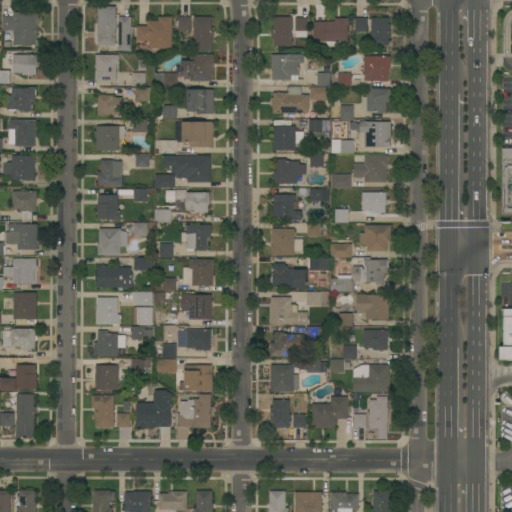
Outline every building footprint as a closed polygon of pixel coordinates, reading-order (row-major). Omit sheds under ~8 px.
[(14,45),(14,35),(13,35),(13,31),(3,31),(3,16),(14,16),(14,12),(19,12),(19,7),(39,7),(39,18),(36,18),(36,24),(38,24),(38,38),(36,38),(36,45),(14,45)] [(116,7),(116,18),(117,18),(117,30),(116,30),(116,45),(98,45),(98,37),(97,37),(97,23),(98,23),(98,7),(116,7)] [(131,51),(118,51),(118,17),(131,17),(131,51)] [(172,49),(148,49),(148,41),(137,41),(137,26),(147,26),(147,21),(158,21),(159,17),(172,17),(172,49)] [(179,17),(191,17),(191,31),(179,31),(179,17)] [(194,22),(193,22),(193,20),(194,20),(194,17),(212,17),(212,32),(214,32),(214,38),(211,38),(211,50),(194,50),(194,22)] [(274,46),(274,38),(271,38),(271,29),(274,29),(274,17),(292,17),(292,19),(292,31),(292,46),(274,46)] [(307,18),(307,37),(295,37),(295,18),(307,18)] [(335,22),(335,18),(348,19),(348,42),(339,42),(339,45),(337,47),(334,47),(331,47),(328,46),(327,45),(326,42),(313,41),(314,22),(335,22)] [(371,46),(372,18),(389,18),(389,24),(391,24),(391,38),(388,38),(388,46),(371,46)] [(368,32),(355,32),(355,19),(368,19),(368,32)] [(213,54),(213,65),(212,65),(212,82),(190,82),(190,77),(180,77),(180,61),(190,61),(190,54),(213,54)] [(303,54),(303,64),(299,64),(299,75),(298,75),(298,80),(272,81),(272,71),(271,71),(271,55),(303,54)] [(37,55),(37,67),(36,67),(36,75),(32,75),(32,76),(29,76),(29,75),(22,75),(22,73),(13,73),(13,55),(37,55)] [(119,55),(119,64),(117,64),(116,81),(96,81),(96,72),(96,55),(119,55)] [(390,56),(391,69),(388,69),(388,82),(379,82),(379,81),(364,81),(362,81),(362,66),(364,66),(364,56),(390,56)] [(11,85),(0,85),(0,71),(11,71),(11,85)] [(146,86),(132,87),(132,73),(146,73),(146,86)] [(177,73),(177,87),(163,87),(163,73),(177,73)] [(331,87),(317,86),(317,73),(331,73),(331,87)] [(351,73),(351,87),(337,87),(337,73),(351,73)] [(309,114),(273,113),(273,106),(271,106),(271,98),(273,98),(273,92),(288,93),(288,86),(301,87),(301,95),(309,95),(309,114)] [(32,101),(32,112),(22,112),(22,110),(6,110),(6,95),(12,95),(12,88),(27,88),(27,87),(35,87),(35,101),(32,101)] [(310,101),(310,87),(330,87),(330,101),(310,101)] [(148,88),(148,101),(135,101),(135,98),(134,98),(134,89),(135,89),(135,88),(148,88)] [(390,89),(390,102),(386,102),(386,114),(377,114),(377,112),(367,112),(366,110),(362,110),(362,97),(367,97),(367,89),(390,89)] [(214,115),(198,114),(198,112),(187,112),(187,90),(214,90),(214,115)] [(122,116),(97,116),(97,103),(98,103),(98,95),(102,95),(106,95),(113,95),(113,97),(122,97),(122,116)] [(163,119),(163,106),(176,106),(176,119),(163,119)] [(353,106),(353,119),(340,119),(340,106),(353,106)] [(147,132),(133,133),(133,125),(132,125),(132,120),(146,119),(147,132)] [(36,120),(36,138),(35,138),(35,147),(15,147),(15,144),(9,144),(9,129),(8,129),(8,120),(36,120)] [(309,120),(322,120),(322,133),(309,132),(309,120)] [(391,147),(365,148),(365,133),(360,133),(360,121),(365,121),(365,122),(390,122),(391,147)] [(214,138),(213,138),(213,147),(189,147),(189,145),(183,145),(183,122),(214,122),(214,138)] [(96,141),(94,141),(94,131),(97,131),(97,126),(124,126),(124,129),(126,129),(126,134),(124,134),(124,139),(120,139),(120,146),(124,146),(124,154),(112,154),(112,151),(96,151),(96,141)] [(273,126),(296,126),(296,132),(304,132),(304,143),(301,143),(301,146),(295,146),(296,151),(273,151),(273,126)] [(354,154),(340,154),(340,153),(331,153),(331,139),(341,140),(354,140),(354,154)] [(177,140),(177,154),(158,154),(158,140),(177,140)] [(511,214),(503,214),(503,148),(511,148),(511,214)] [(136,167),(136,154),(149,154),(149,156),(154,156),(154,160),(149,160),(149,167),(136,167)] [(310,154),(323,154),(323,167),(310,167),(310,154)] [(210,183),(187,182),(187,178),(177,178),(177,174),(171,174),(172,167),(162,167),(162,155),(211,156),(210,183)] [(34,180),(13,180),(13,175),(4,175),(4,162),(12,163),(12,156),(35,156),(34,180)] [(388,156),(388,167),(387,167),(386,183),(364,183),(364,178),(353,178),(353,164),(364,164),(364,156),(388,156)] [(273,184),(273,171),(276,171),(276,159),(286,159),(286,161),(299,161),(299,164),(301,164),(301,165),(306,165),(306,175),(301,175),(301,177),(297,177),(297,184),(273,184)] [(98,186),(98,173),(101,173),(101,160),(114,160),(114,162),(122,162),(122,186),(98,186)] [(155,188),(155,175),(175,175),(175,189),(155,188)] [(351,175),(351,178),(352,178),(352,187),(351,187),(351,189),(331,188),(331,175),(351,175)] [(147,202),(134,202),(134,199),(133,199),(133,189),(134,189),(147,189),(147,202)] [(329,189),(329,202),(309,201),(309,189),(329,189)] [(187,190),(187,193),(209,193),(209,205),(208,205),(208,213),(205,213),(205,214),(201,214),(201,213),(194,213),(194,211),(185,211),(185,202),(165,202),(165,190),(187,190)] [(36,191),(36,212),(32,212),(32,222),(22,222),(22,211),(21,211),(21,209),(12,209),(12,191),(36,191)] [(386,193),(386,205),(385,205),(385,213),(382,213),(382,214),(378,214),(378,213),(371,213),(371,211),(362,211),(362,192),(386,193)] [(118,211),(120,211),(120,221),(116,221),(116,220),(97,220),(97,204),(98,204),(98,195),(118,195),(118,211)] [(288,221),(288,219),(273,219),(273,204),(274,204),(274,195),(295,195),(296,201),(293,201),(294,211),(301,211),(301,221),(288,221)] [(171,209),(171,223),(158,223),(158,221),(155,221),(155,209),(171,209)] [(348,223),(335,223),(335,209),(348,209),(348,223)] [(147,236),(134,236),(134,223),(147,223),(147,236)] [(320,223),(321,237),(307,237),(307,223),(320,223)] [(6,244),(6,231),(9,231),(9,224),(38,224),(38,241),(36,241),(36,250),(17,250),(17,244),(6,244)] [(211,225),(211,238),(207,238),(207,251),(194,251),(194,250),(186,249),(186,242),(181,242),(181,233),(186,233),(186,225),(211,225)] [(391,225),(391,242),(387,242),(387,252),(367,251),(367,245),(360,245),(360,233),(364,233),(364,225),(391,225)] [(121,229),(121,231),(128,232),(128,247),(121,247),(121,256),(97,255),(98,245),(99,245),(99,229),(121,229)] [(294,229),(294,239),(303,239),(303,251),(294,251),(294,256),(271,256),(271,245),(272,245),(272,229),(294,229)] [(332,244),(332,243),(337,243),(337,244),(351,244),(351,247),(352,247),(352,256),(351,256),(351,258),(331,258),(331,244),(332,244)] [(155,257),(155,253),(160,253),(159,244),(173,244),(173,257),(155,257)] [(384,284),(375,284),(375,282),(360,282),(360,281),(354,281),(354,292),(337,292),(330,292),(330,277),(338,277),(338,275),(350,275),(351,267),(364,267),(364,257),(370,258),(370,260),(382,260),(388,260),(388,273),(384,273),(384,284)] [(134,270),(134,258),(153,258),(153,271),(134,270)] [(309,271),(309,258),(329,258),(329,271),(309,271)] [(37,259),(37,271),(33,271),(33,284),(13,284),(13,277),(4,277),(4,267),(13,267),(13,259),(37,259)] [(213,260),(213,277),(212,277),(212,286),(192,286),(192,285),(183,284),(183,267),(190,268),(190,259),(213,260)] [(306,288),(272,288),(272,275),(273,275),(273,269),(272,269),(272,266),(274,266),(274,263),(285,264),(285,266),(287,266),(287,268),(295,268),(295,270),(307,270),(306,288)] [(131,268),(131,276),(133,276),(132,288),(97,288),(97,275),(98,275),(98,265),(101,265),(101,266),(102,266),(102,265),(104,265),(111,265),(111,267),(131,268)] [(176,292),(163,292),(163,278),(176,278),(176,292)] [(153,292),(153,306),(134,305),(134,292),(153,292)] [(320,306),(307,305),(307,292),(320,292),(320,306)] [(36,319),(13,319),(14,293),(37,293),(36,319)] [(212,320),(189,320),(189,311),(181,311),(181,294),(189,294),(189,295),(212,295),(212,320)] [(389,320),(366,320),(366,313),(357,313),(357,294),(367,294),(367,295),(389,295),(389,320)] [(291,312),(308,312),(308,324),(270,324),(270,307),(271,307),(271,297),(291,298),(291,312)] [(117,298),(117,315),(120,315),(120,324),(97,324),(97,307),(98,307),(98,298),(117,298)] [(153,325),(134,325),(134,307),(153,307),(153,325)] [(511,360),(500,360),(500,347),(504,347),(504,309),(511,309),(511,360)] [(176,314),(176,326),(160,326),(160,313),(176,314)] [(352,326),(339,326),(339,314),(352,314),(352,326)] [(307,326),(322,326),(322,340),(307,340),(307,326)] [(145,327),(145,330),(152,330),(152,340),(132,340),(131,327),(145,327)] [(36,329),(36,332),(37,332),(37,341),(36,341),(36,342),(35,342),(35,349),(20,349),(20,347),(11,347),(11,329),(36,329)] [(178,346),(178,330),(186,330),(186,347),(178,346)] [(211,331),(211,351),(196,350),(196,348),(186,348),(187,330),(211,331)] [(388,330),(388,350),(383,350),(383,351),(380,351),(373,351),(373,348),(363,348),(363,330),(388,330)] [(94,356),(94,343),(98,343),(98,331),(108,331),(108,333),(118,334),(118,335),(126,336),(126,348),(118,348),(118,356),(94,356)] [(270,357),(270,344),(274,344),(274,332),(284,332),(284,334),(302,334),(302,337),(305,337),(305,350),(295,350),(295,357),(270,357)] [(176,344),(176,358),(162,358),(162,344),(176,344)] [(343,359),(343,347),(357,347),(357,349),(358,349),(358,358),(357,358),(357,359),(343,359)] [(131,359),(150,359),(150,368),(145,368),(145,372),(131,372),(131,359)] [(157,373),(157,359),(176,359),(176,373),(157,373)] [(293,365),(293,359),(320,359),(320,362),(326,362),(326,373),(306,373),(307,370),(304,370),(294,367),(294,375),(299,375),(298,390),(294,390),(294,392),(270,392),(270,365),(293,365)] [(330,373),(330,359),(343,359),(343,373),(330,373)] [(36,365),(36,374),(37,374),(37,390),(0,390),(0,378),(16,378),(16,365),(36,365)] [(118,390),(96,390),(96,366),(118,365),(118,390)] [(212,365),(212,374),(213,374),(213,391),(200,391),(200,390),(185,390),(185,391),(180,391),(180,382),(185,382),(185,372),(184,372),(184,365),(212,365)] [(353,391),(353,370),(363,365),(388,365),(388,374),(389,374),(389,391),(353,391)] [(174,395),(174,406),(171,406),(171,427),(149,427),(136,427),(136,419),(137,419),(137,403),(155,404),(155,391),(168,391),(174,395)] [(34,407),(37,407),(36,413),(34,413),(34,437),(17,437),(17,394),(34,394),(34,407)] [(211,407),(213,407),(213,416),(211,416),(211,428),(177,428),(177,414),(180,414),(180,401),(188,401),(188,400),(193,400),(193,399),(199,399),(199,394),(211,394),(211,407)] [(114,422),(115,422),(115,425),(114,425),(114,427),(96,427),(96,421),(94,421),(95,408),(92,408),(92,395),(114,395),(114,422)] [(312,428),(312,404),(330,404),(330,397),(348,397),(347,419),(337,419),(337,425),(335,425),(335,428),(312,428)] [(387,408),(388,408),(388,422),(387,422),(387,439),(378,439),(378,428),(370,428),(370,426),(369,426),(369,418),(366,418),(366,428),(353,428),(354,407),(366,407),(366,409),(370,409),(370,400),(376,400),(376,397),(387,397),(387,408)] [(289,415),(291,415),(291,418),(289,418),(289,428),(272,428),(272,422),(270,422),(270,406),(272,406),(272,400),(289,400),(289,415)] [(14,427),(2,427),(2,426),(0,426),(0,413),(14,413),(14,427)] [(130,428),(117,428),(117,413),(130,413),(130,428)] [(306,428),(293,428),(293,414),(306,414),(306,428)] [(36,511),(17,511),(17,507),(20,507),(20,490),(35,490),(35,502),(36,502),(36,511)] [(110,491),(110,492),(115,492),(115,500),(110,500),(110,507),(112,507),(112,511),(92,511),(93,502),(94,502),(94,490),(110,491)] [(10,511),(0,511),(0,491),(10,491),(10,511)] [(151,511),(125,511),(125,492),(133,492),(133,491),(151,491),(151,511)] [(159,510),(159,494),(168,494),(168,492),(172,492),(172,491),(187,491),(187,510),(159,510)] [(213,511),(193,511),(193,510),(193,508),(196,508),(196,500),(196,493),(196,491),(212,491),(212,503),(213,503),(213,511)] [(268,511),(269,503),(269,491),(285,491),(285,508),(288,508),(288,511),(268,511)] [(370,511),(370,508),(373,508),(373,491),(389,491),(389,504),(390,504),(390,511),(370,511)] [(295,511),(295,492),(322,493),(322,495),(323,495),(323,499),(322,498),(322,511),(295,511)] [(331,511),(331,509),(328,509),(328,503),(331,503),(331,502),(329,502),(329,498),(331,498),(331,492),(346,492),(346,493),(347,494),(359,494),(358,511),(352,511),(331,511)]
